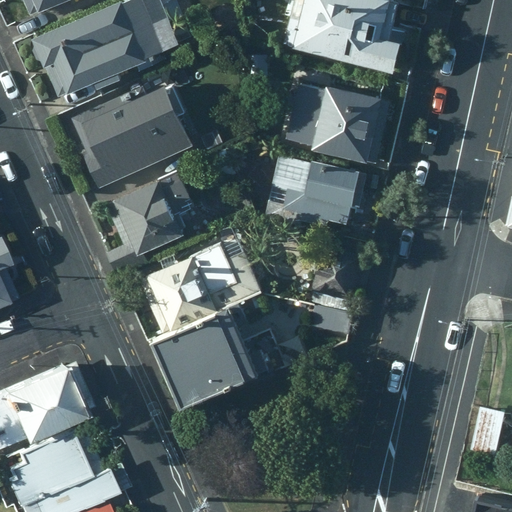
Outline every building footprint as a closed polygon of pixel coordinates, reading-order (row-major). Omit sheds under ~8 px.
[(22,0),(29,17),(69,0),(22,0)] [(174,0),(129,0),(29,41),(56,100),(175,45),(166,24),(182,17),(174,0)] [(385,43),(394,5),(385,3),(385,0),(383,0),(300,0),(296,20),(288,19),(282,45),(289,47),(289,50),(389,75),(396,45),(385,43)] [(371,78),(351,73),(347,86),(368,92),(371,78)] [(80,153),(97,190),(190,147),(176,116),(183,113),(171,85),(146,97),(141,85),(68,119),(84,152),(80,153)] [(373,166),(388,102),(324,87),(323,92),(296,85),(283,140),(309,146),(308,151),(373,166)] [(217,129),(197,137),(204,152),(223,143),(217,129)] [(225,150),(216,154),(222,168),(232,163),(225,150)] [(358,173),(276,154),(263,216),(300,225),(302,216),(345,227),(358,173)] [(177,173),(104,205),(122,245),(106,252),(115,274),(145,261),(142,254),(182,236),(174,217),(193,209),(177,173)] [(235,237),(137,280),(161,336),(259,293),(235,237)] [(350,308),(361,256),(321,246),(309,299),(350,308)] [(0,259),(3,258),(0,250),(0,298),(12,293),(0,266),(0,259)] [(352,314),(313,305),(308,325),(347,334),(352,314)] [(227,309),(152,342),(165,374),(241,341),(227,309)] [(241,341),(165,374),(178,405),(254,372),(241,341)] [(0,442),(79,405),(58,358),(0,383),(0,442)] [(502,408),(478,403),(470,447),(493,452),(502,408)] [(5,478),(20,511),(59,511),(126,483),(113,454),(100,460),(81,417),(13,447),(18,459),(5,465),(10,476),(5,478)] [(511,511),(511,502),(469,493),(464,511),(511,511)] [(108,511),(103,499),(72,511),(108,511)]
